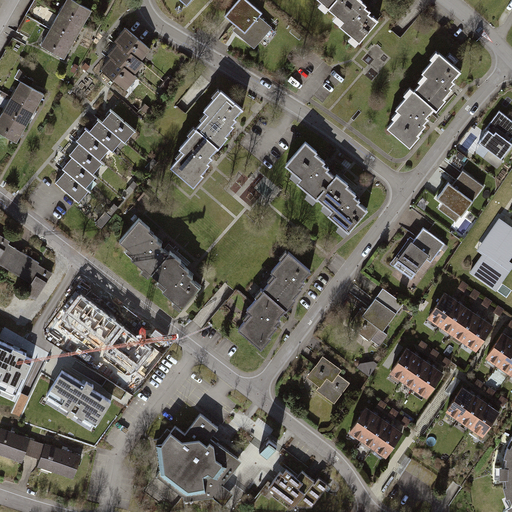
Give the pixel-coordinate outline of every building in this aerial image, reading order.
[(174,0),(186,10),(193,0),(174,0)] [(243,0),(241,0),(225,19),(236,29),(233,33),(255,52),(273,31),(260,19),(262,16),(243,0)] [(313,0),(328,13),(339,0),(313,0)] [(339,0),(328,13),(343,26),(339,30),(359,47),(377,27),(368,19),(370,17),(364,11),(366,9),(357,1),(357,0),(339,0)] [(90,14),(66,1),(39,51),(63,64),(90,14)] [(140,64),(150,52),(125,31),(114,43),(117,45),(140,64)] [(132,79),(143,67),(140,64),(117,45),(107,58),(110,61),(132,79)] [(462,77),(437,56),(430,63),(433,65),(422,78),(424,79),(418,86),(420,88),(415,95),(436,113),(438,115),(444,108),(442,106),(449,97),(448,96),(452,92),(450,91),(454,86),(453,85),(456,81),(457,83),(462,77)] [(125,94),(136,82),(132,79),(110,61),(99,73),(125,94)] [(14,82),(19,84),(0,118),(0,134),(16,143),(42,97),(30,90),(34,83),(23,77),(19,72),(14,82)] [(172,82),(168,78),(160,88),(164,92),(172,82)] [(436,113),(415,95),(410,91),(403,99),(406,101),(395,113),(397,115),(391,121),(394,124),(388,131),(407,147),(436,113)] [(195,133),(218,151),(227,141),(225,140),(233,130),(231,129),(236,124),(234,123),(242,113),(218,94),(211,101),(213,103),(202,116),(204,117),(198,124),(201,126),(195,133)] [(150,109),(145,105),(140,111),(145,116),(150,109)] [(126,146),(136,134),(111,114),(102,126),(123,143),(126,146)] [(511,138),(511,123),(500,115),(486,133),(490,136),(482,147),(502,163),(511,149),(511,141),(511,140),(511,138)] [(114,155),(123,143),(102,126),(98,123),(89,135),(110,152),(114,155)] [(176,164),(169,172),(193,192),(203,180),(202,179),(210,169),(208,168),(212,163),(210,161),(218,151),(195,133),(193,130),(186,138),(190,141),(179,154),(181,155),(174,162),(176,164)] [(100,164),(110,152),(89,135),(85,132),(75,144),(77,146),(100,164)] [(317,155),(304,145),(285,170),(293,176),(289,181),(308,196),(304,202),(312,208),(316,203),(335,180),(327,174),(328,172),(324,169),(325,167),(314,158),(317,155)] [(92,178),(102,166),(100,164),(77,146),(68,158),(70,160),(92,178)] [(86,192),(95,180),(92,178),(70,160),(61,172),(63,173),(86,192)] [(158,165),(153,161),(144,172),(148,176),(158,165)] [(483,187),(462,172),(454,184),(450,181),(436,200),(456,215),(465,202),(469,205),(483,187)] [(78,205),(88,193),(86,192),(63,173),(53,185),(78,205)] [(336,178),(335,180),(316,203),(324,209),(320,213),(339,228),(335,234),(344,241),(366,214),(357,207),(360,204),(354,200),(357,197),(348,190),(350,188),(336,178)] [(138,187),(134,183),(126,191),(131,195),(138,187)] [(511,255),(511,227),(500,219),(483,242),(489,246),(471,272),(495,289),(511,266),(511,264),(508,261),(511,255)] [(152,231),(141,221),(122,243),(138,257),(134,262),(152,278),(170,257),(162,250),(164,248),(159,243),(160,241),(150,233),(152,231)] [(431,264),(444,245),(424,232),(415,246),(410,243),(398,262),(417,275),(427,261),(431,264)] [(0,261),(9,246),(11,243),(0,236),(0,261)] [(41,264),(9,246),(0,261),(0,267),(31,286),(25,296),(36,303),(53,274),(39,266),(41,264)] [(170,257),(152,278),(167,291),(164,295),(183,312),(201,292),(192,284),(194,282),(188,276),(190,274),(181,266),(183,264),(172,255),(170,257)] [(263,295),(285,314),(295,303),(292,301),(300,292),(298,290),(301,286),(300,285),(309,274),(288,257),(272,276),(276,279),(263,295)] [(459,289),(465,294),(469,288),(462,284),(459,289)] [(137,375),(154,343),(99,313),(103,305),(79,291),(66,314),(88,326),(84,333),(130,358),(125,368),(137,375)] [(403,304),(383,291),(368,312),(363,309),(351,328),(381,348),(388,337),(383,334),(403,304)] [(471,297),(476,301),(481,294),(475,291),(471,297)] [(263,295),(248,313),(253,318),(239,334),(260,351),(268,342),(267,341),(275,331),(273,329),(278,324),(275,322),(279,317),(281,319),(285,314),(263,295)] [(457,304),(444,295),(428,321),(441,329),(457,304)] [(482,305),(488,310),(493,303),(486,299),(482,305)] [(457,304),(441,329),(453,337),(470,312),(457,304)] [(498,307),(494,313),(500,318),(504,311),(498,307)] [(482,320),(470,312),(453,337),(465,345),(482,320)] [(493,327),(482,320),(465,345),(476,353),(493,327)] [(511,350),(511,340),(503,335),(486,360),(500,369),(511,350)] [(16,347),(0,340),(0,368),(3,370),(0,375),(0,380),(3,381),(0,387),(0,390),(21,399),(28,381),(25,380),(34,359),(24,355),(25,354),(15,349),(16,347)] [(428,346),(422,342),(418,349),(424,353),(428,346)] [(440,354),(434,350),(429,357),(435,361),(440,354)] [(511,350),(500,369),(511,377),(511,350)] [(420,361),(407,353),(390,378),(403,387),(420,361)] [(340,371),(323,358),(307,379),(319,389),(318,392),(335,405),(350,385),(337,375),(340,371)] [(452,362),(446,358),(441,365),(447,369),(452,362)] [(420,361),(403,387),(416,395),(433,370),(420,361)] [(468,365),(462,361),(459,367),(465,370),(468,365)] [(357,370),(369,378),(378,365),(373,362),(361,365),(357,370)] [(63,370),(48,395),(72,409),(69,414),(74,416),(76,412),(97,425),(112,401),(93,389),(95,385),(88,381),(86,384),(63,370)] [(445,377),(433,370),(416,395),(428,403),(445,377)] [(484,385),(478,381),(473,388),(479,392),(484,385)] [(496,393),(489,389),(485,395),(491,400),(496,393)] [(463,391),(446,417),(458,425),(475,399),(463,391)] [(509,402),(502,397),(497,405),(504,409),(509,402)] [(487,407),(475,399),(458,425),(470,433),(487,407)] [(387,406),(381,401),(376,408),(382,413),(387,406)] [(498,415),(487,407),(470,433),(482,440),(498,415)] [(399,413),(392,409),(387,416),(394,420),(399,413)] [(379,420),(366,411),(349,437),(362,445),(379,420)] [(219,429),(201,415),(180,444),(168,435),(157,450),(158,478),(183,498),(204,496),(226,507),(234,495),(223,487),(241,463),(211,441),(219,429)] [(412,422),(405,417),(400,425),(407,429),(412,422)] [(379,420),(362,445),(375,453),(392,428),(379,420)] [(403,436),(392,428),(375,453),(387,461),(403,436)] [(37,443),(1,430),(0,432),(0,455),(29,466),(37,443)] [(270,437),(260,450),(267,456),(278,443),(270,437)] [(82,459),(37,443),(29,466),(73,482),(82,459)] [(268,492),(293,510),(314,481),(303,473),(298,480),(287,472),(284,476),(281,474),(268,492)]
